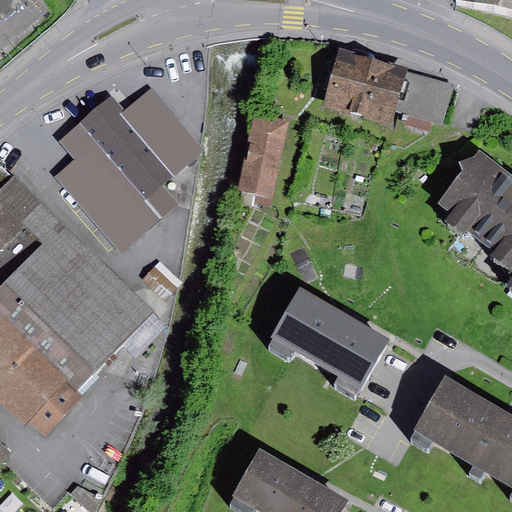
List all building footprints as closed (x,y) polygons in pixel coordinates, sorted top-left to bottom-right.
[(0,0),(0,26),(32,0),(0,0)] [(511,0),(452,0),(452,3),(511,15),(511,0)] [(408,70),(340,51),(324,107),(392,127),(395,114),(407,73),(408,70)] [(448,85),(407,73),(395,114),(405,116),(401,127),(431,136),(434,127),(443,130),(454,91),(448,85)] [(76,160),(56,177),(122,253),(177,206),(174,203),(190,189),(178,175),(205,151),(151,89),(123,113),(111,99),(60,142),(76,160)] [(288,120),(254,113),(238,191),(272,198),(288,120)] [(464,175),(439,207),(451,216),(443,225),(463,241),(469,234),(494,254),(488,261),(511,280),(511,177),(480,152),(460,164),(464,175)] [(0,289),(4,286),(0,281),(0,194),(14,180),(2,168),(0,170),(0,289)] [(0,289),(0,405),(24,429),(29,424),(43,437),(83,396),(78,391),(153,315),(14,180),(0,194),(0,281),(4,286),(0,289)] [(161,263),(142,282),(163,303),(182,285),(161,263)] [(345,317),(300,291),(271,340),(360,392),(389,342),(345,317)] [(511,418),(509,417),(445,380),(414,433),(511,488),(511,418)] [(0,466),(11,456),(0,444),(0,466)] [(305,477),(261,452),(234,499),(255,511),(342,511),(349,502),(305,477)] [(79,487),(71,496),(87,511),(95,511),(103,499),(79,487)]
